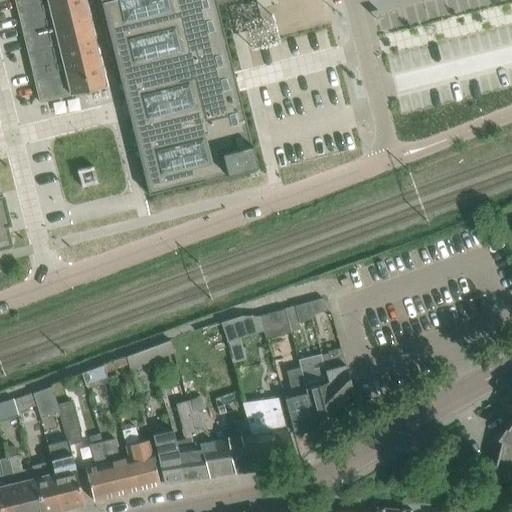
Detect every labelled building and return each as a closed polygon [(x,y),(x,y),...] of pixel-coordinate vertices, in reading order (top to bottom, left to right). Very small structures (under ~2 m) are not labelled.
[(83,0),(14,0),(39,102),(105,86),(83,0)] [(99,0),(148,194),(257,166),(216,3),(226,0),(99,0)] [(0,245),(9,243),(4,223),(8,222),(1,194),(0,193),(0,245)] [(340,281),(343,288),(350,285),(347,278),(340,281)] [(323,298),(306,303),(310,314),(311,319),(310,315),(326,311),(323,298)] [(293,305),(282,308),(289,332),(300,329),(298,322),(311,319),(310,314),(306,303),(294,306),(293,305)] [(259,314),(259,316),(263,330),(266,338),(289,332),(282,308),(259,314)] [(230,340),(227,341),(233,361),(244,358),(240,346),(237,338),(230,340)] [(169,341),(148,349),(151,362),(174,353),(169,341)] [(320,352),(327,382),(328,382),(336,409),(335,407),(352,390),(341,348),(328,351),(328,353),(321,355),(320,352)] [(148,349),(126,357),(128,363),(130,370),(151,362),(148,349)] [(300,367),(313,415),(336,409),(328,382),(327,382),(320,352),(308,355),(309,357),(298,360),(300,367)] [(126,356),(104,364),(107,374),(116,371),(115,368),(128,363),(126,357),(126,356)] [(104,364),(81,373),(85,385),(107,377),(106,374),(107,374),(104,364)] [(284,398),(288,412),(293,431),(315,425),(313,415),(300,367),(286,370),(293,396),(284,398)] [(59,411),(57,404),(51,385),(31,393),(35,405),(39,417),(59,411)] [(31,393),(14,399),(17,410),(35,405),(31,393)] [(201,396),(187,400),(196,428),(199,448),(210,476),(236,472),(230,453),(226,438),(209,441),(206,426),(202,408),(204,408),(201,396)] [(278,397),(242,402),(251,435),(260,469),(297,463),(278,397)] [(185,439),(175,441),(177,452),(185,480),(210,476),(199,448),(196,428),(187,400),(175,403),(185,439)] [(82,441),(71,401),(57,404),(59,411),(60,411),(67,439),(67,440),(68,443),(82,441)] [(511,425),(505,436),(495,476),(511,477),(511,405),(509,404),(505,410),(511,414),(511,425)] [(122,430),(126,446),(129,456),(139,489),(160,483),(154,459),(155,459),(153,450),(150,439),(138,442),(135,427),(122,430)] [(152,435),(164,483),(185,480),(177,452),(175,441),(172,430),(152,435)] [(260,469),(251,435),(234,437),(226,438),(230,453),(236,472),(260,469)] [(114,438),(101,441),(116,494),(139,489),(129,456),(119,459),(114,438)] [(61,508),(83,502),(68,443),(67,440),(47,445),(54,474),(53,474),(61,508)] [(85,468),(88,481),(93,500),(116,494),(101,441),(89,444),(91,454),(94,466),(85,468)] [(5,447),(7,456),(8,456),(15,480),(17,483),(21,500),(24,511),(43,511),(35,479),(31,465),(30,466),(30,467),(21,469),(17,453),(15,444),(5,447)] [(0,509),(0,511),(24,511),(21,500),(17,483),(15,480),(8,456),(7,456),(0,458),(0,467),(2,474),(0,474),(0,509)] [(44,511),(61,508),(53,474),(48,476),(45,462),(31,465),(35,479),(43,511),(44,511)]
